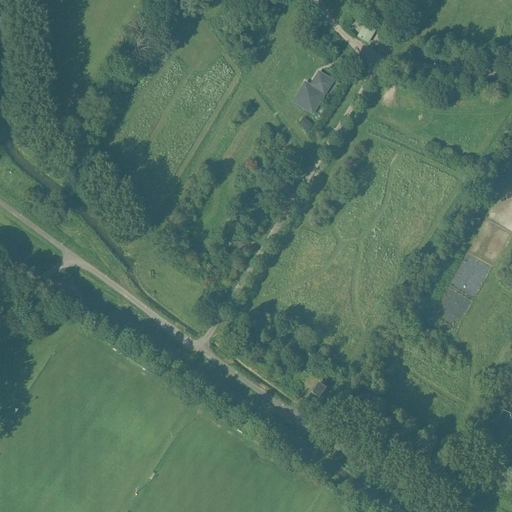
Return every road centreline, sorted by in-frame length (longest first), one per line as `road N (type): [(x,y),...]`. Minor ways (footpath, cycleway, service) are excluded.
road 1 (unclassified): [(199,350),(374,63)]
road 2 (unclassified): [(199,350),(425,511)]
road 3 (unclassified): [(0,307),(73,256),(199,350)]
road 4 (unclassified): [(374,63),(511,81)]
